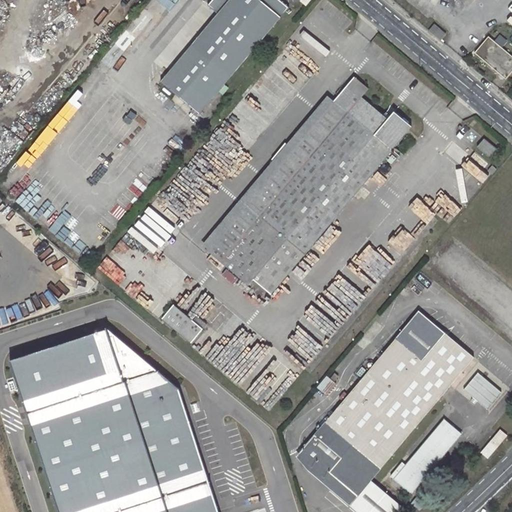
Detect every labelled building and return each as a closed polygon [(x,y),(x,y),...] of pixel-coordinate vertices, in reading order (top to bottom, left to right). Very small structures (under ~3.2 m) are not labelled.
[(289,7),(281,0),(212,0),(208,5),(218,13),(162,81),(200,113),(289,7)] [(445,34),(434,25),(429,31),(440,40),(445,34)] [(500,34),(494,41),(502,48),(507,41),(500,34)] [(505,79),(511,70),(511,56),(502,48),(494,41),(488,36),(474,53),(505,79)] [(271,293),(412,126),(395,111),(388,118),(348,84),(334,100),(208,250),(249,284),(254,278),(271,293)] [(334,100),(328,95),(202,245),(208,250),(334,100)] [(492,158),(498,150),(484,139),(478,147),(492,158)] [(191,341),(206,324),(197,316),(193,320),(174,304),(163,317),(191,341)] [(371,480),(474,357),(419,311),(315,435),(341,457),(329,471),(358,495),(350,504),(359,511),(394,511),(400,505),(371,480)] [(218,511),(179,390),(108,329),(12,361),(60,511),(218,511)] [(478,372),(463,389),(488,410),(502,393),(478,372)] [(411,492),(460,433),(444,420),(406,466),(395,479),(411,492)] [(488,458),(507,436),(500,430),(480,452),(488,458)] [(395,479),(406,466),(402,463),(391,476),(395,479)]
